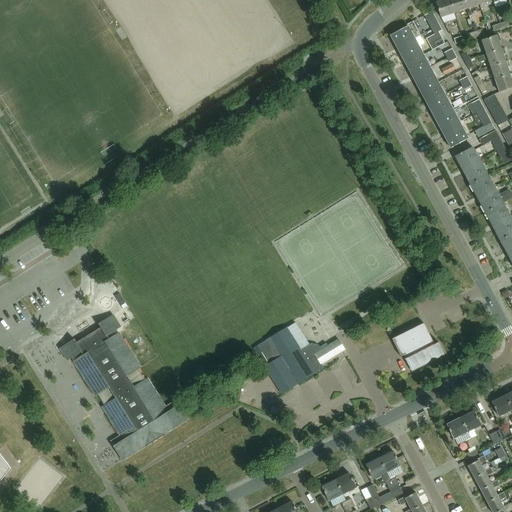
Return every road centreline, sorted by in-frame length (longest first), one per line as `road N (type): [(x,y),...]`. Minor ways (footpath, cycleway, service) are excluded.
road 1 (residential): [(511,339),(356,44),(401,0)]
road 2 (tertiary): [(392,416),(511,355)]
